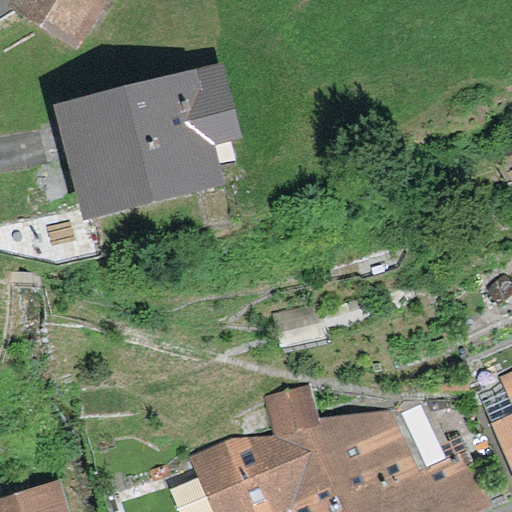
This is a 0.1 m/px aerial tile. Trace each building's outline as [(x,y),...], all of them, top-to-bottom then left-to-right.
[(24,0),(21,6),(68,35),(89,0),(24,0)] [(79,120),(99,197),(236,164),(213,75),(143,92),(146,104),(79,120)] [(267,400),(274,430),(315,419),(307,388),(267,400)] [(357,429),(354,422),(311,436),(343,511),(441,511),(476,497),(456,454),(440,461),(435,451),(442,448),(423,404),(357,429)] [(343,511),(311,436),(309,432),(269,450),(251,442),(203,463),(224,511),(343,511)] [(59,511),(53,492),(0,508),(0,511),(59,511)]
